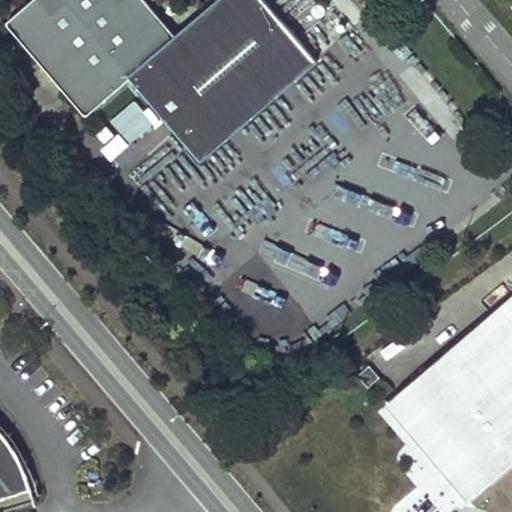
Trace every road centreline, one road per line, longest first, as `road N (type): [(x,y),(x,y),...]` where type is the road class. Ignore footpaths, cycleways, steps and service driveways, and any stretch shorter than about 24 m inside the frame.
road 1 (secondary): [(246,511),(0,222)]
road 2 (secondary): [(0,261),(215,511)]
